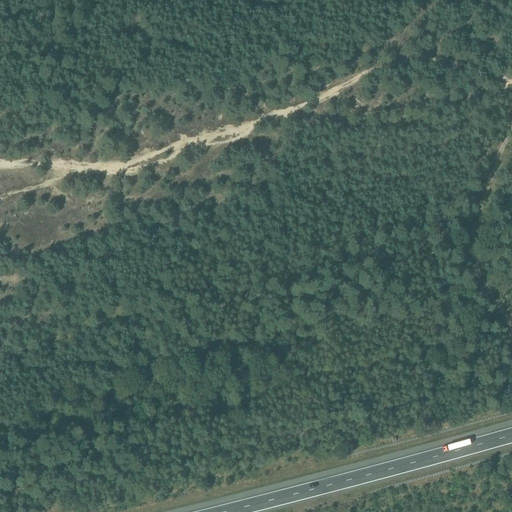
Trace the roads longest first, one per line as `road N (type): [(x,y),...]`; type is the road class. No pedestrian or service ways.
road 1 (track): [(0,162),(109,169),(242,129),(406,60),(469,64),(511,82)]
road 2 (motorway): [(511,435),(226,511)]
road 3 (track): [(511,327),(471,251),(492,184)]
